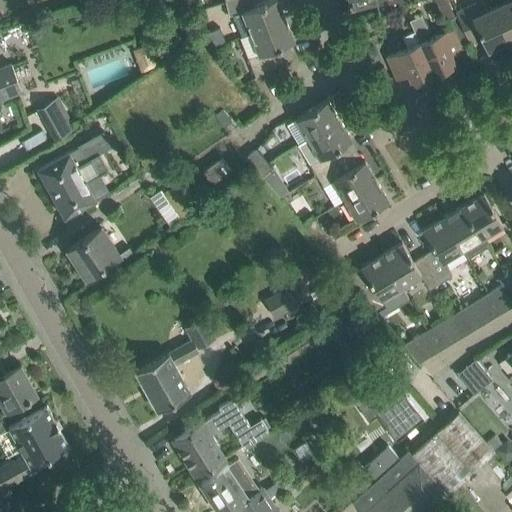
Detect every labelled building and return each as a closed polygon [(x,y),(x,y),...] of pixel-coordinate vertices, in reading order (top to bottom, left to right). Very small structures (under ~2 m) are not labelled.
[(278,0),(268,0),(256,5),(253,0),(228,0),(227,1),(230,14),(242,10),(250,32),(286,18),(278,0)] [(375,0),(379,12),(407,0),(375,0)] [(509,40),(492,3),(480,9),(476,0),(455,10),(457,14),(467,35),(468,34),(478,30),(487,49),(509,40)] [(511,0),(498,0),(492,3),(509,40),(511,38),(511,0)] [(421,13),(409,18),(414,30),(419,41),(437,79),(448,74),(445,69),(456,64),(452,54),(462,49),(461,46),(470,41),(470,42),(471,41),(468,34),(467,35),(457,14),(448,18),(451,27),(431,36),(421,13)] [(294,40),(286,18),(250,32),(258,53),(248,57),(256,77),(279,63),(273,48),(294,40)] [(419,41),(414,30),(403,36),(408,46),(386,56),(397,79),(408,74),(412,84),(423,79),(426,84),(437,79),(419,41)] [(477,59),(468,63),(472,72),(481,67),(477,59)] [(0,99),(21,91),(12,64),(0,68),(0,99)] [(53,138),(75,126),(58,97),(37,109),(53,138)] [(328,98),(295,118),(286,123),(298,143),(340,118),(328,98)] [(224,126),(237,117),(228,104),(215,114),(224,126)] [(352,138),(340,118),(298,143),(316,174),(339,161),(332,150),(352,138)] [(69,150),(37,167),(64,217),(96,199),(96,198),(110,191),(100,173),(108,169),(99,152),(111,145),(103,130),(77,144),(78,146),(69,151),(69,150)] [(117,139),(114,152),(131,156),(134,144),(117,139)] [(273,168),(256,147),(246,156),(263,176),(273,168)] [(339,161),(316,174),(319,178),(323,185),(334,179),(345,199),(377,179),(365,159),(345,171),(339,161)] [(217,160),(203,170),(211,182),(226,171),(227,173),(232,169),(226,161),(221,165),(217,160)] [(181,179),(164,190),(183,219),(200,207),(181,179)] [(389,199),(377,179),(345,199),(356,219),(389,199)] [(292,192),(284,197),(288,204),(296,200),(292,192)] [(483,192),(463,204),(482,235),(502,223),(483,192)] [(316,195),(307,202),(324,222),(332,215),(316,195)] [(482,235),(463,204),(443,217),(462,248),(463,247),(469,257),(488,245),(482,235)] [(312,214),(302,222),(318,242),(328,234),(312,214)] [(444,259),(462,248),(443,217),(422,229),(434,248),(424,254),(441,282),(453,274),(444,259)] [(101,226),(68,248),(86,275),(119,253),(101,226)] [(441,282),(424,254),(413,260),(402,241),(381,254),(400,285),(419,274),(428,289),(441,282)] [(400,285),(381,254),(361,266),(372,285),(360,292),(374,309),(373,310),(380,321),(392,314),(385,303),(384,304),(380,297),(400,285)] [(511,298),(511,272),(511,271),(499,278),(502,282),(511,299),(511,298)] [(302,278),(264,299),(275,318),(312,298),(302,278)] [(511,305),(511,299),(502,282),(492,288),(505,310),(511,305)] [(505,310),(492,288),(482,294),(496,315),(505,310)] [(496,315),(482,294),(473,300),(486,321),(496,315)] [(486,321),(473,300),(463,305),(476,327),(486,321)] [(476,327),(463,305),(454,311),(467,333),(476,327)] [(364,307),(347,319),(362,341),(352,348),(362,363),(389,344),(388,343),(392,341),(383,328),(380,330),(364,307)] [(467,333),(454,311),(444,317),(457,338),(467,333)] [(193,338),(136,370),(158,410),(191,391),(175,362),(200,349),(198,346),(214,335),(202,316),(185,327),(193,338)] [(457,338),(444,317),(435,323),(448,344),(457,338)] [(324,322),(312,330),(263,364),(281,390),(330,356),(331,357),(342,348),(336,338),(338,336),(332,326),(329,329),(324,322)] [(448,344),(435,323),(425,329),(438,350),(448,344)] [(438,350),(425,329),(416,334),(429,356),(438,350)] [(429,356),(416,334),(406,340),(419,362),(429,356)] [(492,378),(475,358),(457,373),(474,393),(492,378)] [(376,380),(385,373),(376,362),(366,368),(376,380)] [(0,374),(0,397),(6,408),(35,392),(20,364),(8,371),(7,370),(0,374)] [(422,416),(401,392),(400,393),(386,377),(353,400),(366,419),(377,412),(378,413),(382,410),(399,430),(410,421),(412,424),(422,416)] [(203,420),(174,438),(196,474),(225,457),(211,433),(229,422),(245,448),(270,431),(262,418),(250,424),(233,397),(219,406),(221,410),(203,420)] [(0,509),(10,505),(0,486),(33,469),(30,464),(69,443),(47,404),(8,425),(24,455),(0,468),(0,509)] [(408,449),(352,499),(362,511),(418,460),(447,492),(444,494),(458,511),(485,511),(459,480),(485,457),(493,466),(502,459),(493,450),(459,410),(412,453),(408,449)] [(496,434),(488,441),(505,462),(511,455),(511,443),(508,438),(503,442),(496,434)] [(364,466),(374,477),(398,455),(389,444),(364,466)] [(227,464),(200,482),(220,511),(226,511),(232,508),(234,511),(251,511),(271,499),(262,486),(259,488),(238,457),(227,464)] [(418,460),(362,511),(363,511),(424,511),(444,494),(447,492),(418,460)] [(280,511),(275,506),(271,499),(251,511),(280,511)]
